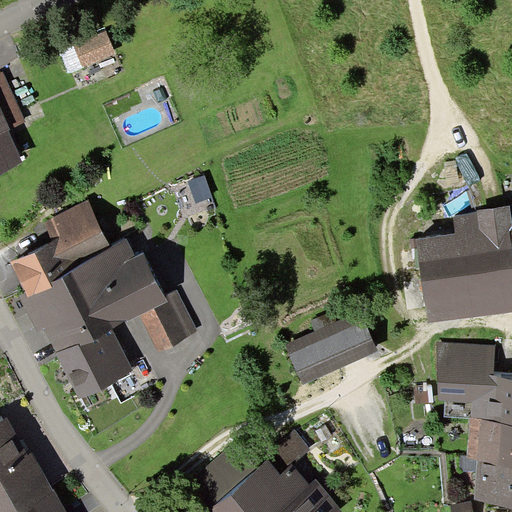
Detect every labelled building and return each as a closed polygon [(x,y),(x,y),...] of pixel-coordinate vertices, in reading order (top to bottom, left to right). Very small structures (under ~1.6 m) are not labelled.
[(98,30),(71,41),(78,59),(105,48),(98,30)] [(0,121),(16,114),(0,77),(0,121)] [(0,163),(12,158),(0,131),(0,163)] [(196,175),(182,181),(190,201),(204,195),(196,175)] [(23,278),(101,242),(82,202),(40,221),(45,232),(9,249),(23,278)] [(478,213),(454,216),(456,234),(416,239),(428,325),(511,312),(511,257),(508,231),(511,230),(511,225),(509,205),(478,210),(478,213)] [(133,304),(155,294),(135,250),(124,256),(114,236),(101,242),(23,278),(75,389),(122,367),(100,320),(133,304)] [(155,294),(133,304),(151,343),(186,327),(168,288),(155,294)] [(311,329),(283,340),(295,372),(365,345),(349,306),(308,322),(311,329)] [(496,345),(436,341),(439,401),(446,401),(444,417),(470,419),(511,422),(511,377),(494,376),(496,345)] [(428,401),(427,391),(417,392),(418,402),(428,401)] [(0,414),(0,511),(9,511),(43,495),(0,415),(0,414)] [(511,464),(511,422),(470,419),(467,459),(478,459),(477,462),(511,464)] [(203,511),(262,511),(290,489),(273,468),(298,448),(288,434),(199,506),(203,511)] [(511,506),(511,464),(477,462),(474,501),(511,506)] [(262,511),(328,511),(302,480),(290,489),(262,511)] [(51,511),(43,495),(9,511),(51,511)] [(466,511),(463,498),(445,503),(447,511),(466,511)]
